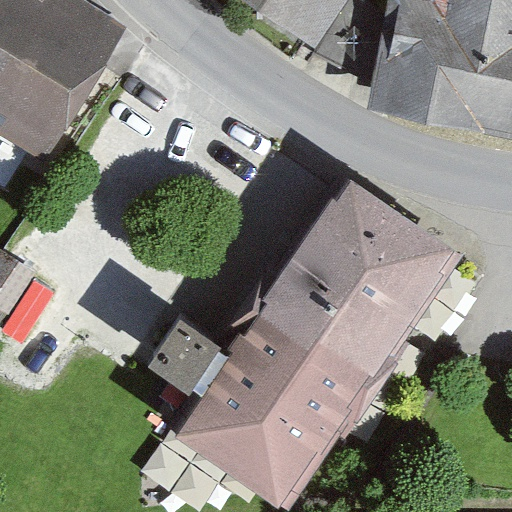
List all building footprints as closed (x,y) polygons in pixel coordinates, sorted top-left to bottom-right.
[(0,0),(0,128),(47,158),(110,60),(14,0),(0,0)] [(278,0),(308,22),(324,0),(278,0)] [(400,22),(365,0),(349,0),(318,52),(388,88),(400,22)] [(511,0),(406,0),(386,105),(511,137),(511,0)] [(449,253),(341,178),(180,407),(289,483),(449,253)] [(149,297),(201,331),(230,286),(178,252),(149,297)] [(0,254),(0,320),(1,321),(32,276),(0,254)]
